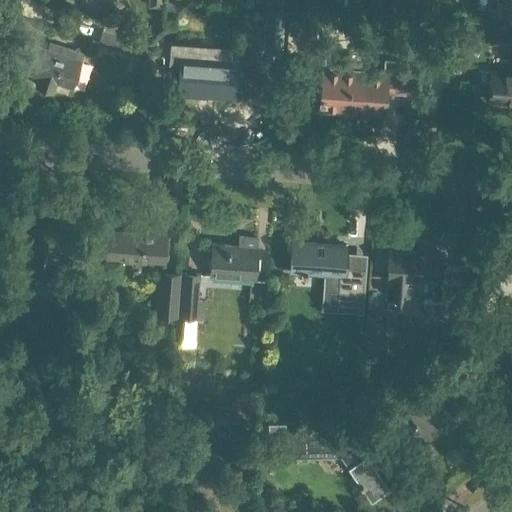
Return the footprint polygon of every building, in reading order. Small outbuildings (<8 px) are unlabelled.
[(240,0),(240,8),(252,9),(252,0),(240,0)] [(347,0),(347,13),(359,13),(359,0),(347,0)] [(429,2),(428,14),(441,15),(441,0),(422,0),(423,2),(429,2)] [(497,7),(496,0),(490,0),(491,18),(504,19),(511,19),(511,0),(504,0),(504,7),(497,7)] [(263,55),(281,57),(283,17),(266,15),(263,55)] [(511,61),(511,74),(493,73),(490,101),(511,102),(511,24),(495,23),(493,48),(508,50),(507,61),(511,61)] [(146,43),(152,33),(134,24),(128,34),(146,43)] [(98,44),(139,59),(144,44),(124,37),(124,39),(103,32),(98,44)] [(56,82),(71,87),(82,55),(55,46),(53,53),(36,47),(28,73),(40,77),(37,87),(52,92),(56,82)] [(197,96),(197,95),(234,97),(237,56),(212,54),(212,60),(180,58),(178,95),(197,96)] [(386,62),(385,73),(322,68),(322,74),(316,73),(313,76),(312,85),(315,88),(321,88),(319,108),(383,113),(385,92),(409,94),(410,79),(411,64),(386,62)] [(70,294),(71,270),(72,269),(70,268),(71,252),(72,252),(72,250),(57,249),(59,232),(29,230),(26,267),(48,268),(48,273),(44,273),(43,289),(47,290),(60,291),(60,293),(70,294)] [(104,257),(115,258),(164,262),(166,232),(142,231),(142,233),(106,231),(104,257)] [(212,245),(210,277),(255,280),(258,239),(240,238),(239,247),(212,245)] [(302,272),(302,274),(306,274),(306,272),(337,275),(335,310),(361,312),(365,268),(345,266),(347,245),(292,241),(289,271),(302,272)] [(417,253),(390,251),(386,298),(411,300),(413,279),(437,281),(436,300),(423,299),(421,323),(458,325),(462,266),(438,264),(439,254),(433,254),(433,252),(418,250),(417,253)] [(155,317),(180,319),(183,273),(159,271),(155,317)] [(195,346),(196,320),(197,320),(200,274),(183,273),(180,319),(178,345),(195,346)] [(367,317),(364,343),(364,349),(384,350),(387,318),(367,317)] [(0,378),(9,380),(13,350),(0,348),(0,378)] [(461,358),(462,359),(467,367),(476,361),(470,352),(468,354),(461,358)] [(447,428),(440,417),(456,407),(453,404),(461,399),(488,438),(503,428),(462,369),(447,379),(451,385),(443,390),(439,384),(440,383),(438,381),(435,383),(436,384),(404,407),(416,424),(415,425),(420,431),(427,442),(447,428)] [(360,434),(353,434),(353,422),(335,422),(335,435),(290,435),(290,434),(286,434),(285,424),(264,425),(264,459),(289,459),(290,459),(291,458),(341,458),(348,468),(348,469),(359,485),(358,486),(360,490),(361,489),(370,502),(388,489),(371,465),(379,459),(362,434),(361,433),(360,434)] [(215,430),(214,450),(229,451),(230,431),(215,430)]
